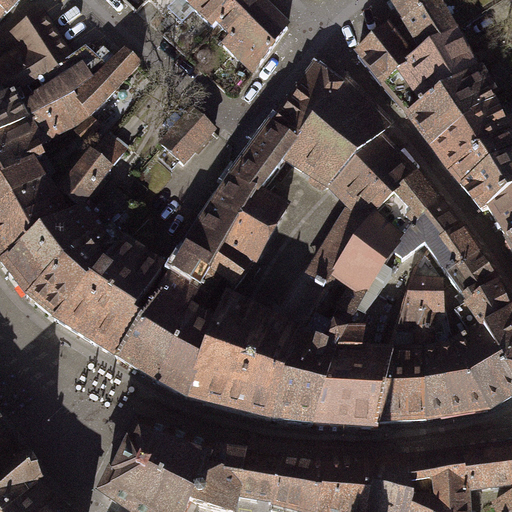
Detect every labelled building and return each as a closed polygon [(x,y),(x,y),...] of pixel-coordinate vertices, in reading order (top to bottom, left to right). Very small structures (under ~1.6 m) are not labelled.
[(0,0),(0,15),(14,0),(0,0)] [(238,0),(146,0),(160,13),(172,0),(181,0),(208,26),(211,28),(215,24),(238,0)] [(255,0),(238,0),(215,24),(229,38),(220,47),(232,58),(240,49),(257,65),(284,28),(255,0)] [(387,0),(401,21),(432,0),(387,0)] [(432,0),(401,21),(421,54),(450,30),(449,28),(433,0),(432,0)] [(10,33),(21,50),(38,77),(68,58),(39,14),(10,33)] [(355,55),(380,86),(412,61),(401,48),(403,46),(401,45),(399,46),(385,28),(355,55)] [(460,47),(450,30),(421,54),(412,61),(380,86),(406,115),(473,71),(472,70),(460,47)] [(82,48),(68,58),(38,77),(56,105),(60,103),(76,92),(93,78),(103,68),(82,48)] [(0,100),(7,97),(38,77),(21,50),(0,63),(0,100)] [(1,133),(0,133),(0,179),(28,163),(29,164),(40,158),(31,142),(70,122),(82,112),(87,117),(88,116),(137,64),(121,51),(103,68),(93,78),(76,92),(60,103),(56,105),(42,113),(21,123),(1,133)] [(312,67),(267,125),(293,145),(297,140),(305,129),(336,87),(337,86),(312,67)] [(474,74),(473,71),(406,115),(429,148),(491,103),(474,74)] [(0,133),(1,133),(21,123),(42,113),(56,105),(38,77),(7,97),(0,100),(0,133)] [(351,102),(336,87),(305,129),(297,140),(293,145),(281,158),(283,161),(325,187),(327,185),(381,133),(351,102)] [(492,105),(491,103),(429,148),(448,175),(487,151),(486,149),(509,135),(508,134),(511,131),(511,128),(507,120),(502,123),(494,109),(495,108),(493,104),(492,105)] [(207,132),(209,130),(189,112),(158,147),(179,165),(207,132)] [(97,125),(88,116),(87,117),(72,132),(81,141),(97,125)] [(179,257),(171,271),(198,288),(211,266),(222,247),(221,246),(247,205),(255,193),(281,158),(293,145),(267,125),(229,179),(178,256),(179,257)] [(125,147),(108,132),(97,145),(89,155),(108,169),(125,147)] [(381,133),(327,185),(350,208),(363,225),(372,215),(412,175),(385,147),(381,133)] [(459,187),(511,155),(511,140),(510,136),(509,135),(486,149),(487,151),(448,175),(459,187)] [(40,237),(0,259),(0,263),(8,275),(15,284),(25,297),(26,298),(60,268),(98,231),(99,232),(130,203),(129,203),(112,187),(94,206),(86,199),(108,169),(89,155),(58,196),(66,202),(76,211),(40,237)] [(486,208),(511,191),(511,155),(459,187),(480,212),(486,208)] [(28,163),(0,179),(0,209),(25,195),(25,194),(41,184),(29,164),(28,163)] [(372,215),(385,227),(386,225),(390,229),(398,220),(410,229),(433,201),(412,175),(372,215)] [(0,259),(40,237),(76,211),(66,202),(59,208),(46,184),(44,181),(41,184),(25,194),(25,195),(0,209),(0,259)] [(505,240),(511,235),(511,191),(486,208),(505,240)] [(237,283),(241,277),(249,266),(251,263),(283,208),(255,193),(247,205),(221,246),(222,247),(211,266),(237,283)] [(455,230),(433,201),(410,229),(400,241),(394,249),(390,254),(399,261),(408,254),(422,244),(427,251),(454,230),(455,230)] [(60,268),(26,298),(43,312),(53,320),(80,286),(85,280),(111,251),(119,243),(146,218),(130,203),(99,232),(98,231),(60,268)] [(349,288),(362,297),(371,283),(390,254),(394,249),(400,241),(385,227),(372,215),(363,225),(361,229),(333,276),(349,288)] [(333,276),(361,229),(343,218),(291,305),(309,315),(312,308),(333,276)] [(426,252),(443,276),(472,255),(454,230),(427,251),(426,252)] [(501,242),(511,259),(511,235),(505,240),(501,242)] [(101,350),(104,352),(130,316),(159,271),(119,243),(111,251),(85,280),(80,286),(53,320),(101,350)] [(463,305),(494,284),(474,254),(472,255),(443,276),(448,283),(463,305)] [(443,312),(439,311),(438,282),(422,259),(416,266),(414,272),(407,295),(402,309),(422,311),(421,332),(423,332),(422,354),(422,421),(485,410),(485,409),(486,409),(449,347),(448,341),(443,312)] [(258,267),(251,263),(249,266),(241,277),(248,281),(258,267)] [(414,272),(400,267),(389,290),(407,295),(414,272)] [(198,288),(171,271),(170,270),(155,296),(138,321),(121,347),(114,358),(153,382),(155,383),(161,367),(171,345),(185,312),(196,292),(198,288)] [(341,332),(331,351),(333,352),(308,425),(309,425),(375,429),(376,423),(372,422),(375,411),(376,411),(390,352),(388,352),(402,309),(407,295),(389,290),(386,289),(385,290),(388,291),(386,300),(383,300),(378,297),(382,290),(380,288),(380,287),(379,286),(372,283),(371,283),(362,297),(351,317),(342,332),(341,332)] [(511,380),(511,319),(507,311),(494,284),(463,305),(480,329),(481,328),(511,380)] [(351,317),(362,297),(349,288),(337,310),(351,317)] [(193,381),(186,399),(212,407),(233,412),(270,421),(281,374),(296,337),(297,337),(309,315),(291,305),(290,304),(277,328),(273,327),(278,317),(272,313),(266,321),(252,314),(223,298),(219,303),(212,327),(213,327),(200,358),(193,381)] [(486,409),(511,394),(511,380),(481,328),(480,329),(463,305),(448,315),(449,318),(457,343),(452,346),(450,341),(448,341),(449,347),(486,409)] [(376,423),(422,421),(422,354),(423,332),(421,332),(422,311),(402,309),(388,352),(390,352),(376,411),(375,411),(372,422),(376,423)] [(161,367),(155,383),(186,399),(193,381),(200,358),(213,327),(212,327),(185,312),(171,345),(161,367)] [(130,316),(104,352),(109,355),(114,358),(138,321),(134,319),(130,316)] [(333,352),(331,351),(297,337),(296,337),(281,374),(270,421),(308,425),(333,352)] [(189,503),(210,453),(135,427),(123,450),(121,455),(101,493),(129,511),(193,511),(196,508),(189,503)] [(0,432),(0,466),(17,455),(16,453),(15,454),(0,432)] [(511,444),(459,452),(464,490),(511,484),(511,444)] [(406,508),(404,511),(465,511),(464,490),(459,452),(402,460),(405,491),(406,500),(406,501),(406,508)] [(267,504),(278,463),(277,463),(274,463),(210,453),(189,503),(196,508),(211,511),(229,511),(233,499),(266,504),(267,504)] [(34,487),(17,455),(0,466),(0,511),(5,511),(33,488),(34,487)] [(372,462),(372,463),(361,507),(370,511),(404,511),(406,508),(406,501),(406,500),(405,491),(402,460),(372,462)] [(312,511),(324,466),(322,465),(278,463),(267,504),(270,505),(268,511),(273,511),(312,511)] [(370,511),(361,507),(372,463),(324,466),(312,511),(370,511)] [(45,511),(52,505),(33,488),(5,511),(45,511)] [(511,511),(511,494),(493,502),(496,511),(511,511)]
